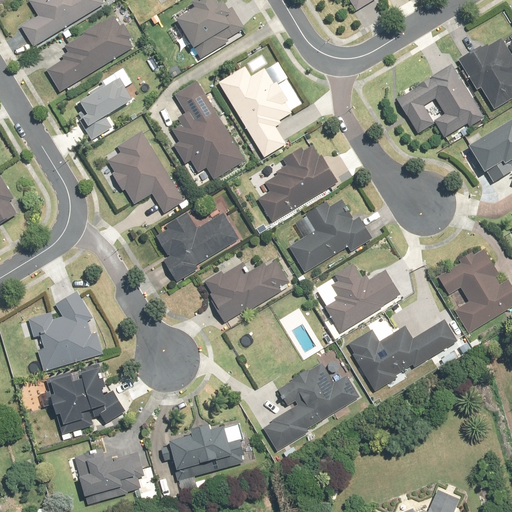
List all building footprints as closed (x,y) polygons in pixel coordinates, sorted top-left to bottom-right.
[(32,49),(103,6),(99,0),(32,0),(29,2),(38,17),(20,28),(32,49)] [(190,5),(192,10),(173,21),(191,49),(193,48),(200,59),(227,43),(225,40),(244,28),(231,8),(225,12),(220,3),(214,7),(209,0),(194,0),(195,0),(196,2),(190,5)] [(373,0),(348,0),(355,11),(373,0)] [(66,89),(68,93),(77,87),(75,83),(133,47),(128,41),(130,40),(121,26),(118,28),(111,18),(100,24),(99,23),(82,33),(84,35),(64,47),(67,53),(61,57),(63,60),(46,71),(59,93),(66,89)] [(484,44),(457,60),(475,91),(479,88),(492,110),(511,98),(511,55),(511,57),(501,41),(487,49),(484,44)] [(267,64),(262,55),(248,64),(253,73),(267,64)] [(483,119),(450,65),(418,84),(420,87),(395,102),(416,135),(434,123),(443,138),(467,124),(469,128),(483,119)] [(243,67),(217,83),(263,158),(284,146),(273,128),(280,123),(278,121),(290,114),(283,104),(286,102),(275,84),(273,86),(263,71),(250,79),(243,67)] [(113,75),(116,81),(78,103),(85,116),(80,119),(91,139),(110,127),(104,117),(129,102),(121,89),(129,84),(121,70),(113,75)] [(243,163),(196,82),(173,95),(185,114),(176,119),(180,125),(171,130),(179,143),(172,146),(183,166),(191,161),(198,173),(205,169),(212,181),(243,163)] [(511,124),(510,121),(466,148),(482,173),(485,172),(492,183),(511,169),(511,168),(510,166),(511,164),(511,124)] [(182,201),(140,133),(116,148),(119,153),(106,161),(113,173),(110,175),(121,192),(124,190),(134,206),(152,195),(163,213),(182,201)] [(271,222),(337,182),(322,157),(318,159),(311,146),(302,152),(300,149),(282,159),(286,166),(275,173),(277,176),(265,183),(270,192),(257,200),(271,222)] [(0,224),(15,215),(7,202),(12,198),(0,179),(0,224)] [(304,272),(347,246),(351,252),(370,241),(357,219),(351,222),(340,202),(329,209),(325,203),(304,215),(306,218),(295,225),(304,239),(289,248),(304,272)] [(237,242),(223,215),(196,230),(186,213),(164,226),(167,230),(155,237),(167,257),(162,260),(175,283),(196,271),(194,266),(237,242)] [(467,334),(511,306),(511,289),(506,281),(499,285),(495,278),(498,277),(482,250),(472,256),(471,253),(458,261),(460,265),(436,279),(447,296),(460,288),(469,303),(453,312),(467,334)] [(244,313),(279,293),(277,288),(287,283),(275,262),(266,267),(264,263),(247,273),(242,264),(222,276),(221,273),(204,282),(211,295),(209,296),(225,323),(243,312),(244,313)] [(381,306),(399,295),(385,270),(366,281),(363,276),(359,279),(352,266),(333,277),(336,282),(317,293),(340,332),(382,308),(381,306)] [(54,306),(61,318),(51,321),(49,314),(27,320),(32,337),(38,335),(43,349),(36,351),(43,372),(101,355),(95,334),(90,336),(87,324),(92,321),(76,293),(54,306)] [(456,343),(444,322),(412,340),(405,327),(392,335),(384,322),(348,342),(354,353),(351,355),(372,391),(394,379),(392,376),(412,365),(413,367),(456,343)] [(306,430),(334,412),(338,420),(350,412),(346,405),(358,397),(345,376),(333,384),(320,363),(309,370),(308,367),(289,378),(292,381),(276,391),(286,406),(294,401),(295,404),(269,421),(270,423),(262,428),(276,450),(307,431),(306,430)] [(94,369),(47,382),(51,394),(47,395),(53,415),(57,414),(61,428),(58,428),(60,435),(121,417),(113,391),(101,394),(94,369)] [(194,478),(241,463),(239,456),(242,455),(238,440),(241,439),(237,426),(222,430),(221,425),(208,429),(206,424),(187,430),(188,434),(165,440),(181,491),(197,486),(194,478)] [(87,505),(126,493),(126,491),(140,487),(137,478),(143,476),(136,452),(112,460),(111,456),(104,458),(101,447),(87,451),(88,454),(66,460),(72,480),(77,479),(82,497),(84,497),(87,505)] [(453,511),(460,500),(437,489),(427,510),(421,511),(414,511),(413,508),(404,511),(378,511),(371,509),(369,511),(453,511)]
